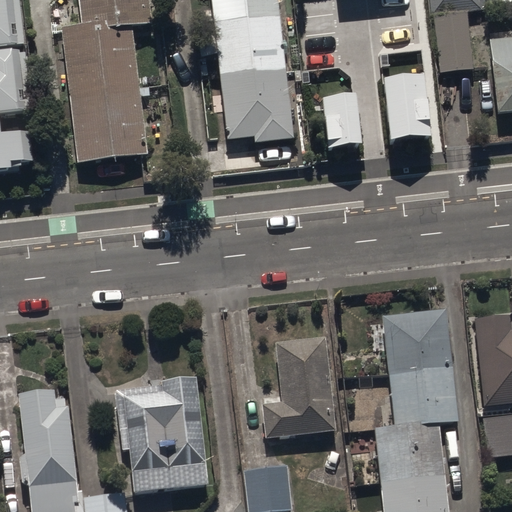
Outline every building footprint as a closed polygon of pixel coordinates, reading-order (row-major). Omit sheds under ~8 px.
[(0,0),(0,44),(15,43),(10,0),(0,0)] [(76,0),(79,25),(59,27),(76,163),(145,154),(130,26),(149,23),(146,0),(76,0)] [(292,138),(275,0),(209,0),(225,139),(252,136),(253,143),(292,138)] [(295,0),(298,19),(323,17),(321,0),(295,0)] [(426,0),(429,16),(478,10),(477,0),(426,0)] [(439,74),(471,70),(465,13),(432,17),(439,74)] [(496,113),(511,111),(511,38),(487,41),(496,113)] [(0,112),(22,110),(16,49),(0,50),(0,168),(7,168),(6,163),(30,161),(27,132),(0,134),(0,112)] [(379,80),(386,140),(426,136),(420,75),(379,80)] [(323,148),(357,144),(352,94),(318,98),(323,148)] [(442,315),(379,321),(390,433),(453,426),(442,315)] [(501,320),(469,324),(478,412),(511,408),(511,336),(503,338),(501,320)] [(322,342),(269,348),(275,406),(256,408),(260,442),(331,435),(322,342)] [(156,392),(117,396),(127,498),(201,491),(190,381),(156,384),(156,392)] [(77,511),(66,392),(14,397),(25,511),(77,511)] [(441,511),(433,430),(372,436),(379,511),(441,511)] [(285,511),(281,472),(239,476),(242,511),(285,511)] [(126,511),(124,492),(84,497),(85,511),(126,511)]
